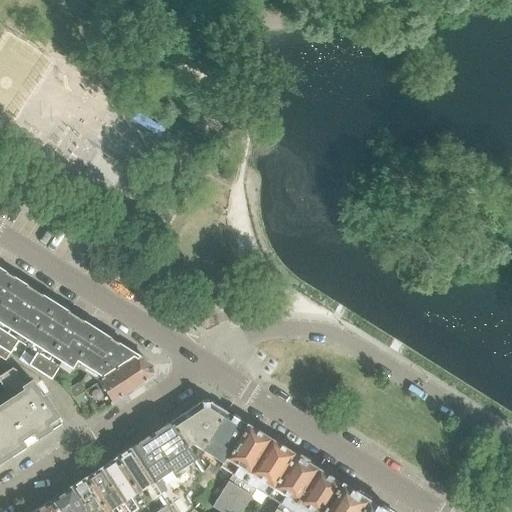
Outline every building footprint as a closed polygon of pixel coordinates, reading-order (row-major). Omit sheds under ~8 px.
[(133,112),(130,118),(150,131),(149,133),(156,139),(163,129),(140,113),(135,110),(133,112)] [(0,295),(11,278),(0,271),(0,295)] [(0,342),(32,291),(11,278),(0,295),(0,342)] [(27,347),(54,305),(32,291),(0,342),(0,357),(5,361),(10,354),(18,340),(27,347)] [(28,366),(38,372),(73,317),(54,305),(27,347),(37,352),(28,366)] [(74,365),(95,331),(73,317),(38,372),(51,380),(59,366),(69,373),(71,369),(74,365)] [(81,394),(84,390),(137,358),(95,331),(74,365),(86,373),(82,380),(67,390),(71,395),(82,411),(89,406),(81,394)] [(137,358),(84,390),(99,411),(151,376),(152,367),(137,358)] [(0,405),(0,438),(10,455),(24,446),(22,442),(32,435),(35,439),(50,429),(48,425),(57,419),(59,423),(61,422),(55,412),(44,395),(41,397),(34,386),(35,386),(32,380),(12,369),(0,376),(0,383),(10,398),(0,405)] [(200,455),(226,414),(217,408),(216,408),(210,404),(210,403),(199,404),(170,423),(188,447),(192,444),(199,450),(197,453),(200,455)] [(206,490),(220,466),(245,426),(226,414),(200,455),(211,462),(206,470),(204,472),(197,482),(206,490)] [(185,497),(197,482),(204,472),(196,460),(188,447),(170,423),(170,422),(130,449),(171,511),(189,511),(192,509),(185,497)] [(220,511),(223,511),(269,441),(245,426),(220,466),(232,474),(212,507),(220,511)] [(0,461),(10,455),(0,438),(0,461)] [(256,489),(267,496),(292,456),(269,441),(223,511),(240,511),(251,496),(256,489)] [(171,511),(130,449),(115,459),(138,493),(145,489),(159,510),(157,511),(155,511),(196,511),(193,510),(192,509),(189,511),(171,511)] [(289,511),(316,471),(292,456),(267,496),(279,504),(274,511),(289,511)] [(137,511),(129,499),(138,493),(115,459),(100,468),(128,511),(137,511)] [(128,511),(100,468),(84,479),(105,511),(108,511),(114,508),(116,511),(128,511)] [(323,511),(340,486),(316,471),(289,511),(323,511)] [(105,511),(84,479),(70,488),(85,511),(105,511)] [(359,511),(366,502),(340,486),(323,511),(359,511)] [(56,511),(85,511),(70,488),(49,501),(56,511)] [(56,511),(49,501),(33,511),(56,511)] [(381,511),(366,502),(359,511),(381,511)]
